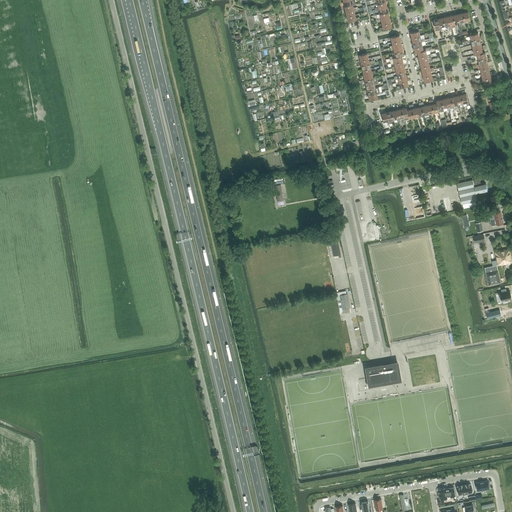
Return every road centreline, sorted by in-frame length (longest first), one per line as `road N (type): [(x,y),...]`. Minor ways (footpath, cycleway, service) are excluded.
road 1 (unclassified): [(233,511),(110,0)]
road 2 (motorway): [(263,511),(142,0)]
road 3 (motorway): [(129,0),(250,511)]
road 4 (unclassified): [(339,196),(475,164),(511,173)]
road 5 (residential): [(430,483),(319,503),(316,511)]
